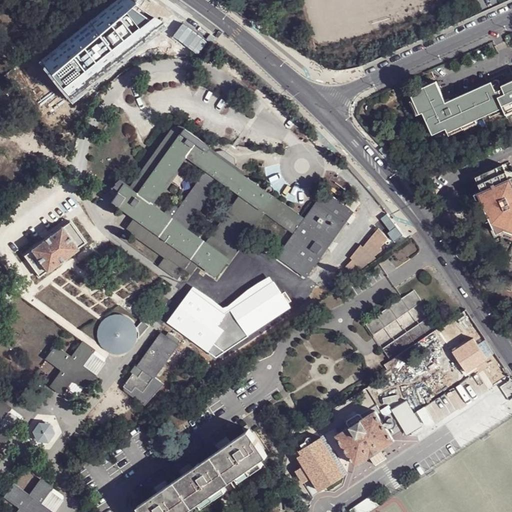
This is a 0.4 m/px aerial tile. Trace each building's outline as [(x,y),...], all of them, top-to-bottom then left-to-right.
[(127,0),(116,0),(40,63),(72,106),(168,28),(127,0)] [(436,81),(411,93),(434,136),(446,130),(448,133),(503,108),(507,115),(511,112),(511,80),(508,83),(509,86),(496,92),(491,82),(446,103),(436,81)] [(211,145),(185,128),(182,125),(178,125),(175,126),(172,129),(172,130),(131,187),(125,185),(120,191),(113,201),(136,217),(193,257),(218,275),(265,209),(268,204),(274,195),(209,148),(211,145)] [(511,183),(503,164),(475,176),(485,197),(481,198),(498,232),(505,229),(507,230),(508,228),(511,229),(511,183)] [(114,186),(120,191),(125,185),(126,184),(121,180),(114,186)] [(353,211),(326,191),(306,218),(297,231),(280,255),(308,274),(353,211)] [(293,220),(298,212),(274,195),(268,204),(293,220)] [(360,200),(352,195),(347,203),(355,208),(360,200)] [(466,205),(458,200),(452,208),(461,214),(466,205)] [(298,212),(293,220),(268,204),(265,209),(297,231),(306,218),(298,212)] [(136,217),(129,227),(168,255),(186,267),(191,261),(193,257),(136,217)] [(71,220),(63,225),(79,246),(86,241),(71,220)] [(63,224),(33,247),(34,247),(49,269),(50,270),(80,247),(79,246),(63,225),(63,224)] [(380,225),(365,243),(362,241),(350,255),(352,257),(345,265),(356,274),(395,246),(380,225)] [(41,274),(49,269),(34,247),(25,254),(41,274)] [(179,278),(186,267),(168,255),(161,265),(179,278)] [(197,266),(191,261),(186,267),(193,272),(197,266)] [(426,303),(419,292),(369,324),(376,335),(426,303)] [(109,358),(140,343),(124,311),(93,326),(109,358)] [(442,327),(435,317),(385,349),(392,359),(414,346),(442,327)] [(163,333),(139,365),(144,368),(155,376),(178,344),(163,333)] [(454,352),(467,372),(489,359),(477,338),(454,352)] [(94,347),(83,340),(71,355),(55,344),(47,356),(63,367),(51,383),(61,390),(73,375),(83,380),(84,383),(86,383),(88,383),(94,373),(82,363),(94,347)] [(155,376),(144,368),(137,377),(133,373),(123,387),(131,392),(135,387),(143,393),(155,376)] [(13,408),(3,400),(0,403),(0,439),(3,441),(3,443),(5,444),(7,443),(14,434),(2,424),(13,408)] [(395,439),(376,410),(363,418),(351,426),(338,434),(357,463),(395,439)] [(349,422),(351,426),(363,418),(360,414),(357,413),(349,418),(349,422)] [(29,437),(46,445),(54,427),(37,419),(29,437)] [(138,506),(142,511),(187,511),(269,456),(250,430),(232,442),(221,449),(195,467),(184,475),(170,484),(159,492),(138,506)] [(318,491),(343,477),(320,437),(295,451),(318,491)] [(55,489),(45,481),(32,498),(17,486),(8,497),(24,509),(21,511),(52,511),(43,505),(55,489)]
